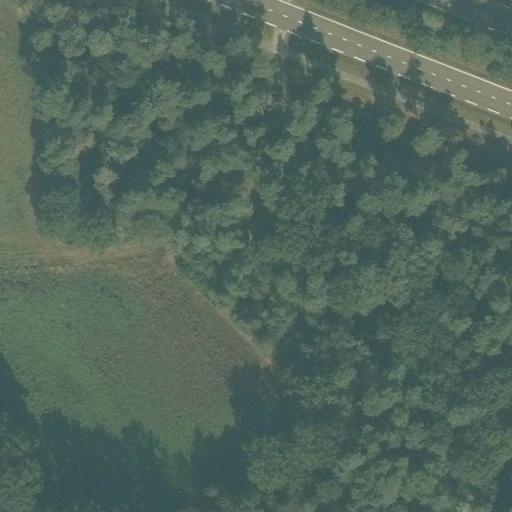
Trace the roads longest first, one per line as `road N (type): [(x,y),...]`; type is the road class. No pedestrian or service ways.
road 1 (track): [(487,511),(280,189),(273,143),(287,0)]
road 2 (primary): [(240,0),(511,106)]
